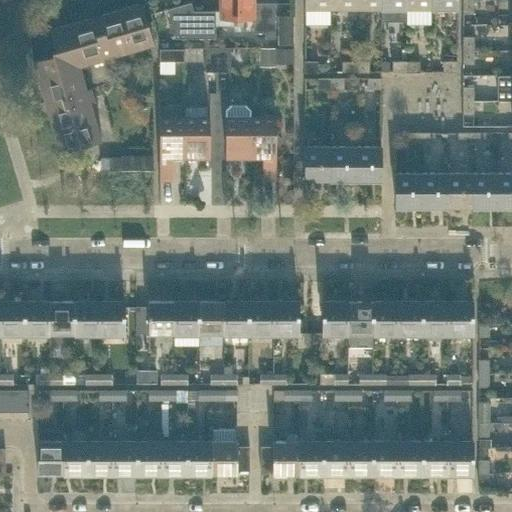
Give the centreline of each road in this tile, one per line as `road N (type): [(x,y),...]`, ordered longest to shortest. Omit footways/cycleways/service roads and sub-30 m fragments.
road 1 (residential): [(511,253),(0,253)]
road 2 (residential): [(195,511),(436,511)]
